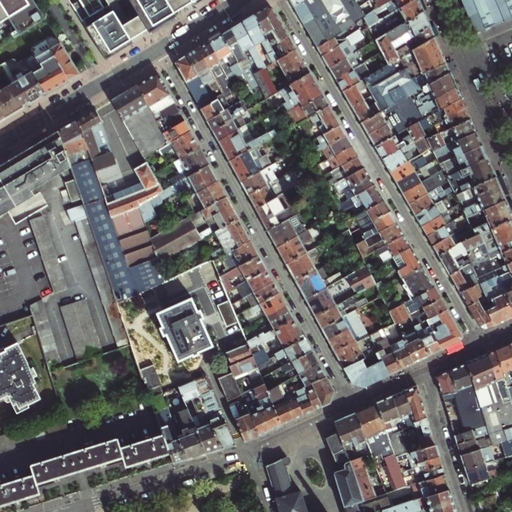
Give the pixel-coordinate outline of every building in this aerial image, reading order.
[(0,0),(0,28),(3,26),(1,23),(8,18),(17,33),(12,36),(14,39),(19,36),(47,18),(35,0),(0,0)] [(177,17),(175,13),(182,8),(192,2),(190,0),(170,0),(168,2),(166,0),(129,0),(141,19),(124,29),(115,14),(103,21),(101,18),(106,16),(104,12),(111,8),(106,0),(69,0),(84,24),(86,23),(89,29),(88,30),(106,60),(125,48),(133,43),(131,40),(143,33),(148,30),(150,34),(166,23),(177,17)] [(312,13),(304,0),(290,0),(306,27),(317,21),(313,15),(311,16),(309,14),(312,13)] [(365,17),(353,0),(304,0),(312,13),(309,14),(311,16),(313,15),(317,21),(306,27),(311,36),(318,47),(334,37),(335,39),(344,40),(362,29),(363,31),(370,27),(365,17)] [(376,9),(373,3),(371,0),(370,0),(362,6),(361,4),(363,2),(362,0),(353,0),(365,17),(376,9)] [(365,17),(370,27),(413,0),(376,0),(373,3),(376,9),(365,17)] [(417,0),(413,0),(370,27),(376,40),(386,35),(423,12),(420,5),(417,0)] [(511,0),(461,0),(476,34),(504,22),(511,18),(511,0)] [(268,7),(254,15),(272,48),(278,44),(289,38),(272,8),(270,8),(268,7)] [(423,12),(386,35),(397,53),(409,47),(406,41),(429,27),(426,20),(423,12)] [(272,48),(254,15),(248,19),(243,22),(255,47),(262,44),(268,54),(265,55),(270,66),(276,63),(277,62),(278,61),(272,48)] [(266,68),(255,47),(243,22),(237,26),(231,30),(243,52),(248,49),(250,54),(245,57),(252,70),(257,67),(260,72),(264,70),(266,68)] [(411,51),(434,38),(432,33),(429,27),(406,41),(409,47),(411,51)] [(243,52),(231,30),(225,33),(222,35),(249,86),(251,85),(253,90),(260,86),(255,75),(252,70),(245,57),(243,52)] [(366,36),(363,31),(340,46),(323,56),(327,63),(330,68),(347,58),(343,50),(346,48),(348,51),(356,46),(355,43),(366,36)] [(209,43),(225,72),(229,69),(232,75),(236,77),(237,79),(239,78),(245,88),(249,86),(222,35),(217,38),(212,41),(209,43)] [(411,51),(409,47),(397,53),(386,35),(376,40),(379,47),(382,52),(389,65),(378,72),(364,80),(372,96),(381,112),(382,112),(411,95),(421,90),(415,78),(425,74),(446,65),(445,63),(439,50),(434,38),(411,51)] [(45,39),(70,81),(75,78),(80,76),(60,43),(57,38),(51,37),(45,39)] [(334,37),(318,47),(321,53),(323,56),(340,46),(335,39),(334,37)] [(289,38),(278,44),(285,57),(297,51),(293,44),(289,38)] [(27,63),(32,71),(46,95),(61,87),(70,81),(45,39),(33,46),(32,50),(34,54),(25,59),(27,63)] [(376,40),(347,58),(330,68),(334,76),(337,80),(361,65),(364,63),(359,57),(372,48),(374,50),(379,47),(376,40)] [(225,72),(209,43),(205,45),(201,48),(198,50),(218,87),(220,90),(231,84),(228,78),(225,72)] [(218,87),(198,50),(195,51),(191,54),(187,56),(203,86),(210,82),(213,89),(218,87)] [(277,62),(291,85),(310,74),(303,62),(297,51),(285,57),(278,61),(277,62)] [(389,65),(382,52),(371,59),(378,72),(389,65)] [(203,86),(187,56),(182,59),(177,62),(177,65),(201,110),(213,104),(210,99),(207,101),(204,96),(208,94),(203,86)] [(0,67),(10,84),(24,108),(38,100),(46,95),(32,71),(27,63),(25,59),(17,63),(15,60),(12,59),(0,65),(0,67)] [(270,66),(266,68),(269,74),(272,72),(273,72),(279,68),(276,63),(270,66)] [(344,92),(361,82),(357,75),(364,70),(361,65),(337,80),(341,88),(344,92)] [(421,90),(449,73),(448,69),(446,65),(425,74),(415,78),(421,90)] [(267,99),(277,94),(275,89),(267,75),(264,70),(260,72),(255,75),(260,86),(267,99)] [(170,128),(184,120),(158,73),(146,80),(137,85),(157,122),(164,118),(170,128)] [(411,95),(417,109),(456,88),(453,81),(449,73),(421,90),(411,95)] [(298,103),(299,106),(301,109),(323,96),(318,89),(313,79),(310,74),(291,85),(277,94),(278,96),(283,94),(288,104),(284,106),(287,113),(293,109),(292,107),(298,103)] [(353,107),(364,101),(372,96),(364,80),(361,82),(344,92),(348,100),(353,107)] [(0,90),(0,108),(6,119),(18,112),(24,108),(10,84),(0,90)] [(143,157),(157,149),(190,131),(184,120),(170,128),(164,118),(157,122),(137,85),(122,94),(112,100),(143,157)] [(458,92),(456,88),(417,109),(422,120),(461,99),(458,92)] [(213,104),(201,110),(204,115),(208,121),(226,111),(217,95),(210,99),(213,104)] [(417,109),(411,95),(382,112),(389,124),(368,135),(372,142),(376,147),(418,123),(422,120),(417,109)] [(293,109),(287,113),(295,126),(329,107),(326,102),(323,96),(301,109),(299,106),(293,109)] [(461,99),(422,120),(418,123),(423,132),(465,110),(463,104),(461,99)] [(226,111),(208,121),(211,127),(213,132),(241,117),(249,112),(246,107),(247,106),(244,101),(226,111)] [(362,123),(373,116),(364,101),(353,107),(357,114),(362,123)] [(317,134),(319,138),(340,126),(335,116),(329,107),(309,118),(318,133),(317,134)] [(465,110),(423,132),(425,136),(427,141),(435,137),(441,134),(470,120),(468,115),(465,110)] [(81,118),(78,120),(96,173),(114,164),(110,153),(100,125),(93,111),(91,112),(81,118)] [(382,112),(381,112),(373,116),(362,123),(366,130),(368,135),(389,124),(382,112)] [(241,117),(213,132),(216,137),(219,142),(247,127),(241,117)] [(96,173),(78,120),(74,122),(61,130),(58,131),(70,167),(75,180),(81,199),(84,205),(87,216),(117,303),(165,281),(158,261),(156,255),(129,267),(107,205),(105,198),(96,173)] [(470,120),(441,134),(447,146),(476,133),(473,126),(470,120)] [(423,132),(418,123),(376,147),(379,153),(383,159),(425,136),(423,132)] [(316,153),(322,150),(346,136),(343,131),(340,126),(319,138),(316,139),(319,145),(313,148),(316,153)] [(247,127),(219,142),(223,150),(230,162),(257,147),(271,139),(269,135),(256,142),(247,127)] [(70,167),(58,131),(41,141),(32,147),(24,152),(9,161),(0,166),(0,215),(8,211),(33,196),(30,191),(50,179),(70,167)] [(172,147),(179,159),(199,147),(194,139),(190,131),(157,149),(159,152),(161,152),(172,147)] [(433,153),(437,160),(437,161),(453,153),(455,158),(481,146),(478,139),(476,133),(447,146),(440,149),(433,153)] [(322,150),(328,161),(352,147),(350,143),(346,136),(322,150)] [(427,141),(425,136),(383,159),(387,167),(390,172),(416,157),(413,152),(416,150),(415,149),(428,142),(427,141)] [(440,149),(435,137),(427,141),(428,142),(431,149),(433,153),(440,149)] [(481,146),(455,158),(442,164),(440,165),(442,171),(446,177),(457,173),(487,159),(484,153),(481,146)] [(172,177),(175,183),(208,164),(204,157),(199,147),(179,159),(173,162),(179,173),(172,177)] [(257,147),(230,162),(235,171),(242,183),(276,164),(275,162),(272,163),(267,154),(263,156),(257,147)] [(324,163),(330,173),(359,158),(356,154),(352,147),(328,161),(324,163)] [(433,153),(431,149),(423,154),(429,164),(437,160),(433,153)] [(416,157),(390,172),(394,179),(396,183),(424,167),(418,156),(416,157)] [(289,157),(276,164),(242,183),(246,191),(249,196),(284,177),(279,168),(291,161),(289,157)] [(328,188),(334,185),(365,168),(362,163),(359,158),(330,173),(333,178),(325,183),(328,188)] [(487,159),(457,173),(460,180),(450,184),(451,187),(454,193),(455,195),(495,178),(489,164),(487,159)] [(143,190),(107,205),(129,267),(156,255),(150,237),(144,221),(138,205),(161,192),(146,163),(133,170),(139,183),(143,190)] [(190,184),(195,193),(217,181),(213,173),(208,164),(175,183),(161,192),(138,205),(144,221),(156,214),(152,208),(161,203),(162,199),(190,184)] [(428,165),(424,167),(396,183),(400,188),(403,194),(428,179),(425,174),(431,170),(428,165)] [(338,194),(341,193),(370,177),(367,173),(365,168),(334,185),(336,190),(338,194)] [(407,200),(409,204),(440,186),(448,182),(446,177),(442,171),(428,179),(403,194),(407,200)] [(291,172),(284,177),(249,196),(252,202),(256,210),(285,193),(301,184),(298,180),(296,181),(291,172)] [(346,201),(351,199),(375,186),(372,181),(370,177),(341,193),(346,201)] [(495,178),(455,195),(460,204),(465,214),(467,218),(505,201),(503,195),(497,181),(495,178)] [(81,199),(75,180),(65,183),(72,202),(81,199)] [(195,193),(204,209),(226,197),(222,189),(217,181),(195,193)] [(143,190),(139,183),(105,198),(107,205),(143,190)] [(366,211),(384,202),(379,194),(375,186),(351,199),(346,201),(342,203),(340,204),(343,211),(354,205),(355,207),(362,204),(366,211)] [(413,211),(415,215),(447,197),(454,193),(451,187),(443,192),(440,186),(409,204),(413,211)] [(285,193),(256,210),(262,220),(268,231),(292,218),(316,205),(313,201),(296,211),(285,193)] [(418,220),(422,226),(440,216),(448,211),(460,204),(455,195),(454,193),(447,197),(415,215),(418,220)] [(337,195),(333,197),(337,206),(342,203),(337,195)] [(220,215),(226,225),(238,219),(232,208),(226,197),(204,209),(198,212),(203,221),(216,214),(217,217),(220,215)] [(505,201),(467,218),(473,229),(476,236),(511,219),(511,216),(510,211),(505,201)] [(363,223),(365,226),(390,212),(387,207),(384,202),(366,211),(353,218),(358,226),(363,223)] [(450,219),(451,222),(465,214),(460,204),(448,211),(452,217),(450,219)] [(87,216),(84,205),(66,212),(71,224),(75,222),(87,216)] [(354,240),(357,245),(364,241),(373,236),(397,223),(394,218),(390,212),(365,226),(368,232),(365,234),(365,235),(354,240)] [(87,216),(75,222),(119,348),(132,344),(117,303),(87,216)] [(189,216),(150,237),(156,255),(158,261),(201,238),(189,216)] [(428,236),(446,225),(440,216),(422,226),(424,231),(428,236)] [(42,218),(29,222),(55,293),(67,289),(42,218)] [(292,218),(268,231),(273,240),(277,248),(302,234),(298,227),(297,228),(292,218)] [(208,251),(211,259),(250,241),(245,232),(238,219),(226,225),(213,232),(220,245),(208,251)] [(511,219),(476,236),(460,244),(470,264),(471,265),(478,262),(472,248),(482,244),(483,247),(481,248),(483,253),(486,252),(485,249),(484,247),(487,245),(496,242),(511,235),(511,219)] [(430,241),(433,246),(454,233),(457,231),(451,222),(446,225),(428,236),(430,241)] [(363,258),(375,252),(404,236),(401,230),(397,223),(373,236),(377,244),(369,249),(364,241),(357,245),(363,258)] [(302,234),(277,248),(282,257),(287,265),(308,253),(303,244),(320,235),(316,227),(302,234)] [(454,233),(433,246),(436,251),(439,256),(460,244),(476,236),(473,229),(457,239),(454,233)] [(496,248),(486,252),(489,258),(496,255),(511,247),(511,235),(496,242),(499,248),(496,248)] [(383,263),(399,255),(411,248),(408,243),(404,236),(375,252),(378,256),(379,255),(383,263)] [(227,263),(230,269),(258,255),(255,250),(250,241),(211,259),(214,266),(229,259),(230,262),(227,263)] [(450,275),(459,270),(470,264),(460,244),(439,256),(445,266),(450,275)] [(483,260),(478,262),(471,265),(476,275),(477,277),(494,269),(497,268),(502,266),(511,261),(511,247),(496,255),(497,258),(500,258),(502,257),(503,259),(485,266),(483,260)] [(317,248),(308,253),(287,265),(291,273),(296,282),(318,270),(312,259),(321,254),(317,248)] [(399,281),(402,279),(423,268),(416,257),(411,248),(399,255),(406,267),(399,271),(399,274),(401,277),(398,279),(399,281)] [(242,272),(245,279),(266,269),(262,262),(258,255),(230,269),(218,275),(222,284),(224,289),(231,286),(229,281),(232,279),(242,272)] [(511,261),(502,266),(504,270),(509,268),(510,271),(498,277),(500,282),(511,277),(511,261)] [(345,279),(342,280),(306,300),(311,309),(316,317),(336,306),(332,297),(340,293),(345,302),(376,285),(369,271),(367,267),(345,279)] [(323,267),(318,270),(324,281),(329,279),(323,267)] [(403,296),(406,303),(434,287),(427,276),(423,268),(402,279),(405,286),(402,287),(406,294),(403,296)] [(242,296),(245,294),(272,281),(270,276),(266,269),(245,279),(236,283),(242,296)] [(500,282),(498,277),(496,272),(494,269),(477,277),(480,282),(488,298),(493,308),(487,311),(494,326),(504,322),(511,317),(511,309),(500,282)] [(324,281),(318,270),(296,282),(302,292),(306,300),(342,280),(338,273),(329,279),(324,281)] [(456,286),(460,293),(480,282),(477,277),(476,275),(465,280),(459,270),(450,275),(456,286)] [(511,277),(500,282),(511,309),(511,277)] [(229,302),(234,314),(278,292),(276,288),(272,281),(245,294),(249,301),(241,305),(238,298),(229,302)] [(465,301),(468,306),(488,298),(480,282),(460,293),(465,301)] [(406,303),(403,305),(409,317),(441,299),(437,293),(434,287),(406,303)] [(261,309),(265,316),(286,305),(283,300),(278,292),(234,314),(237,320),(261,309)] [(195,311),(190,298),(156,313),(162,326),(159,327),(162,335),(165,333),(177,360),(192,353),(193,355),(197,353),(197,351),(211,345),(202,325),(199,318),(202,316),(199,309),(195,311)] [(342,303),(336,306),(316,317),(319,324),(322,330),(354,312),(374,301),(372,298),(368,300),(364,299),(345,310),(342,303)] [(493,308),(488,298),(468,306),(481,329),(483,329),(485,330),(494,326),(487,311),(493,308)] [(420,316),(423,323),(426,321),(447,310),(444,306),(441,299),(409,317),(411,321),(420,316)] [(84,300),(60,308),(78,363),(103,354),(84,300)] [(63,368),(41,301),(29,308),(32,316),(50,373),(63,368)] [(242,334),(245,341),(263,332),(264,333),(293,318),(289,312),(286,305),(265,316),(268,321),(242,334)] [(403,305),(390,313),(395,324),(414,364),(421,361),(429,357),(414,328),(411,321),(409,317),(403,305)] [(447,310),(426,321),(431,331),(453,319),(450,314),(447,310)] [(161,324),(155,311),(152,312),(158,325),(161,324)] [(354,312),(322,330),(326,336),(329,341),(361,323),(354,312)] [(246,343),(251,355),(256,366),(268,360),(259,342),(276,334),(283,348),(304,337),(298,327),(293,318),(264,333),(263,332),(245,341),(246,343)] [(463,337),(453,319),(431,331),(441,352),(446,349),(456,344),(462,341),(463,337)] [(423,323),(414,328),(429,357),(434,355),(441,352),(431,331),(426,321),(423,323)] [(361,323),(329,341),(332,347),(335,352),(356,341),(356,342),(378,332),(381,331),(378,325),(366,331),(361,323)] [(393,346),(390,348),(401,370),(407,367),(414,364),(395,324),(389,327),(396,341),(398,339),(400,342),(398,343),(401,350),(396,352),(393,346)] [(356,341),(335,352),(338,357),(340,362),(361,350),(362,352),(378,343),(383,341),(378,332),(356,342),(356,341)] [(290,361),(311,350),(307,344),(304,337),(283,348),(274,353),(278,361),(287,356),(290,361)] [(225,352),(230,364),(251,355),(246,343),(225,352)] [(361,350),(340,362),(342,365),(344,369),(377,353),(380,352),(379,350),(378,343),(362,352),(361,350)] [(0,400),(6,397),(12,408),(16,406),(18,411),(27,406),(28,407),(40,401),(34,387),(35,386),(31,378),(32,377),(15,345),(2,352),(3,353),(0,355),(0,400)] [(507,442),(501,444),(505,458),(511,456),(511,355),(509,345),(502,348),(495,351),(510,401),(511,407),(511,429),(504,432),(507,442)] [(389,347),(380,352),(377,353),(389,376),(395,373),(401,370),(390,348),(389,347)] [(290,361),(260,376),(266,390),(289,378),(285,372),(294,367),(297,374),(318,363),(315,358),(311,350),(290,361)] [(503,403),(510,401),(495,351),(492,353),(488,354),(503,403)] [(389,376),(377,353),(344,369),(352,384),(364,388),(373,384),(389,376)] [(475,360),(467,364),(479,401),(484,399),(487,407),(492,405),(494,409),(499,407),(503,406),(503,403),(488,354),(475,360)] [(230,364),(228,364),(233,376),(246,371),(252,387),(240,392),(240,394),(242,399),(258,437),(266,434),(276,429),(281,427),(271,402),(266,390),(260,376),(256,366),(251,355),(230,364)] [(318,363),(297,374),(301,381),(286,389),(288,393),(293,391),(300,388),(304,386),(311,382),(325,375),(322,370),(318,363)] [(233,376),(228,364),(214,370),(226,400),(240,394),(240,392),(233,376)] [(486,426),(467,364),(457,368),(443,374),(436,378),(455,436),(486,426)] [(141,372),(148,390),(159,385),(160,384),(154,367),(141,372)] [(235,446),(205,374),(192,379),(198,393),(221,450),(228,448),(235,446)] [(325,375),(311,382),(313,387),(306,390),(314,411),(321,408),(330,404),(334,391),(325,375)] [(198,393),(192,379),(178,385),(183,399),(198,393)] [(183,399),(178,385),(162,392),(159,385),(148,390),(155,411),(162,408),(167,407),(165,402),(175,398),(178,406),(176,407),(187,433),(177,437),(186,460),(194,457),(206,454),(183,399)] [(314,411),(306,390),(304,386),(300,388),(302,394),(295,397),(303,416),(309,414),(314,411)] [(411,389),(404,391),(415,427),(422,447),(422,450),(435,446),(417,386),(411,389)] [(303,416),(295,397),(293,391),(288,393),(282,396),(284,402),(292,421),(298,419),(303,416)] [(399,394),(392,397),(400,421),(403,430),(415,427),(404,391),(399,394)] [(198,393),(183,399),(206,454),(214,451),(221,450),(198,393)] [(400,421),(392,397),(384,400),(376,403),(394,454),(396,457),(405,455),(422,450),(422,447),(409,451),(403,430),(393,433),(391,427),(395,426),(394,423),(400,421)] [(258,437),(242,399),(229,405),(244,442),(250,440),(258,437)] [(492,446),(501,444),(507,442),(504,432),(511,429),(511,407),(510,401),(503,403),(503,406),(499,407),(494,409),(492,405),(487,407),(484,399),(479,401),(486,426),(489,436),(492,446)] [(292,421),(284,402),(276,405),(274,400),(271,402),(281,427),(287,424),(292,421)] [(394,454),(376,403),(370,406),(364,409),(383,458),(394,454)] [(162,408),(155,411),(163,435),(169,454),(172,464),(179,462),(186,460),(177,437),(172,422),(167,424),(162,408)] [(355,413),(366,441),(375,466),(385,463),(383,458),(364,409),(359,411),(355,413)] [(359,444),(366,441),(355,413),(351,415),(344,418),(355,447),(356,449),(357,451),(360,450),(360,447),(360,445),(359,444)] [(64,417),(0,436),(0,451),(69,431),(64,417)] [(343,419),(342,419),(354,450),(356,449),(355,447),(344,418),(343,419)] [(354,450),(342,419),(338,421),(334,423),(338,433),(337,433),(348,462),(359,458),(357,451),(356,449),(354,450)] [(486,426),(455,436),(456,441),(457,446),(475,440),(489,436),(486,426)] [(348,462),(337,433),(324,440),(325,442),(326,442),(327,444),(336,465),(344,461),(345,464),(345,465),(344,465),(344,466),(344,468),(345,470),(335,474),(334,475),(345,511),(358,511),(355,502),(362,500),(359,492),(355,482),(352,472),(348,462)] [(33,474),(0,484),(0,505),(32,496),(39,494),(36,484),(57,478),(73,473),(97,465),(121,458),(124,467),(133,465),(154,458),(169,454),(163,435),(119,448),(116,439),(31,465),(33,474)] [(459,452),(461,456),(478,451),(475,440),(457,446),(459,452)] [(435,446),(422,450),(405,455),(410,469),(421,465),(420,462),(439,456),(437,452),(435,446)] [(490,447),(478,451),(461,456),(463,465),(465,471),(485,464),(495,462),(490,447)] [(395,490),(406,486),(403,477),(401,472),(400,469),(396,457),(394,454),(383,458),(385,463),(395,490)] [(414,474),(441,465),(440,461),(439,456),(420,462),(421,465),(410,469),(404,471),(401,472),(403,477),(414,474)] [(290,464),(287,457),(266,467),(270,479),(280,476),(289,473),(287,465),(290,464)] [(348,462),(352,472),(365,467),(363,462),(361,457),(359,458),(348,462)] [(485,464),(465,471),(468,479),(470,485),(499,477),(496,469),(488,472),(485,464)] [(443,470),(441,465),(414,474),(416,483),(444,474),(443,470)] [(352,472),(355,482),(368,476),(366,472),(365,467),(352,472)] [(289,473),(280,476),(283,486),(292,483),(289,473)] [(417,500),(418,500),(449,489),(447,482),(444,474),(416,483),(412,484),(417,500)] [(280,476),(270,479),(271,484),(273,489),(283,486),(280,476)] [(368,476),(355,482),(359,492),(372,487),(370,482),(368,476)] [(286,495),(295,493),(292,483),(283,486),(286,495)] [(276,498),(286,495),(283,486),(273,489),(274,494),(276,498)] [(362,500),(375,496),(374,491),(372,487),(359,492),(362,500)] [(456,511),(453,503),(449,489),(418,500),(421,510),(429,508),(430,511),(456,511)] [(307,509),(302,490),(295,493),(286,495),(276,498),(279,511),(310,511),(309,508),(307,509)] [(381,494),(375,496),(362,500),(355,502),(358,511),(380,511),(383,511),(386,510),(381,494)] [(406,504),(408,511),(415,511),(421,510),(418,500),(417,500),(406,504)]
